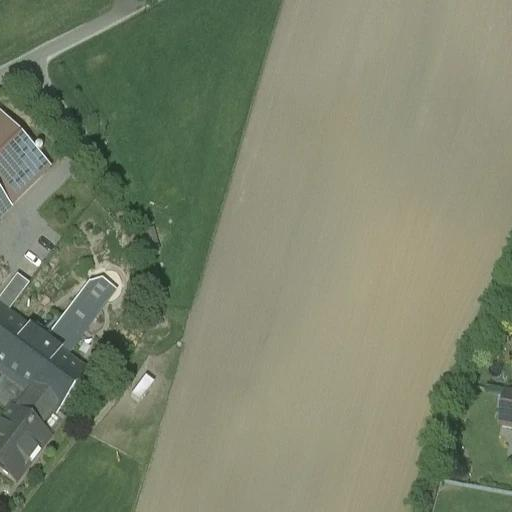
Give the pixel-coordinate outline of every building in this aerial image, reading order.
[(0,200),(8,209),(48,171),(0,121),(0,200)] [(0,219),(10,211),(8,209),(0,200),(0,219)] [(0,309),(8,316),(29,288),(17,279),(0,301),(0,309)] [(88,286),(46,344),(65,358),(115,294),(101,282),(88,286)] [(0,379),(27,400),(50,417),(55,421),(89,376),(65,358),(46,344),(8,316),(0,309),(0,379)] [(511,394),(507,394),(502,422),(511,423),(511,394)] [(27,400),(13,417),(9,414),(0,425),(0,475),(14,487),(47,443),(36,435),(50,417),(53,412),(46,398),(30,396),(27,400)]
